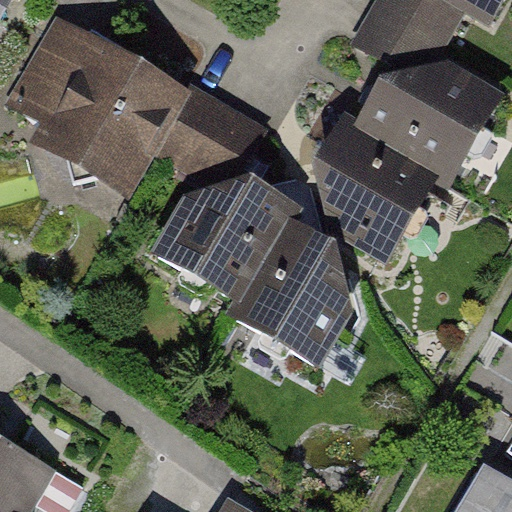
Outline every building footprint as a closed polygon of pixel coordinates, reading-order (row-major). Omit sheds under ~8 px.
[(505,0),(392,0),(364,49),(412,76),(425,73),(462,9),(491,26),(505,0)] [(267,138),(186,90),(180,100),(99,53),(102,49),(64,28),(33,80),(70,102),(45,145),(68,158),(76,187),(103,179),(128,194),(154,150),(222,190),(237,187),(267,138)] [(383,94),(360,134),(450,188),(498,108),(449,78),(383,94)] [(437,181),(347,127),(322,169),(339,234),(390,263),(437,181)] [(243,308),(289,230),(297,217),(254,191),(190,209),(161,260),(243,308)] [(289,230),(235,321),(318,368),(347,318),(330,254),(289,230)] [(0,511),(45,511),(61,488),(0,449),(0,511)] [(511,511),(511,494),(484,479),(465,511),(511,511)]
